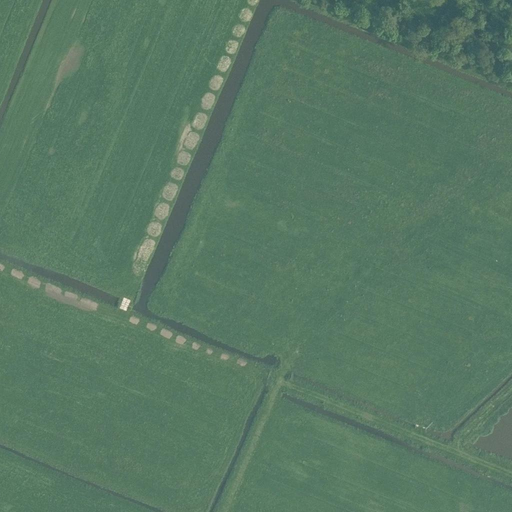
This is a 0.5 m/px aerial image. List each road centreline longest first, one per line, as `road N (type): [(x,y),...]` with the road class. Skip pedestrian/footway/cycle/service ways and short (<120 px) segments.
road 1 (track): [(268,377),(511,476)]
road 2 (track): [(226,511),(284,373)]
